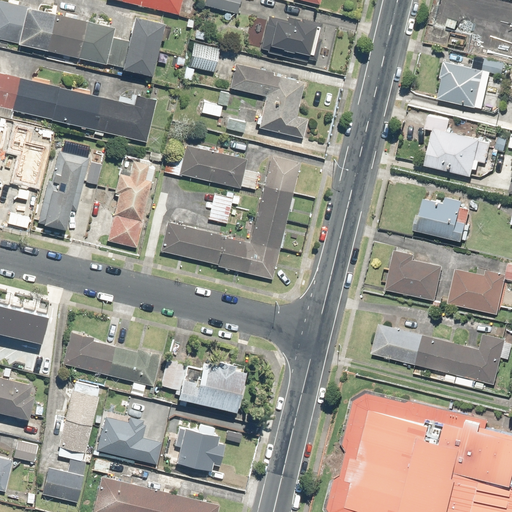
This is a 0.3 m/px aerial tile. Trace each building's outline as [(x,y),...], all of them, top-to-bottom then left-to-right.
[(0,0),(0,38),(157,73),(169,20),(136,12),(130,38),(115,35),(117,25),(0,0)] [(126,0),(180,14),(183,0),(126,0)] [(243,0),(206,0),(205,3),(241,11),(243,0)] [(324,40),(319,39),(323,23),(296,16),(295,21),(269,14),(260,47),(318,63),(324,40)] [(196,40),(190,66),(217,71),(222,46),(196,40)] [(496,79),(490,78),(494,59),(486,57),(484,67),(448,59),(440,97),(484,106),(487,93),(493,94),(496,79)] [(506,60),(496,59),(494,72),(505,73),(506,60)] [(306,81),(237,62),(230,85),(268,95),(260,124),(303,136),(308,115),(298,112),(306,81)] [(0,70),(0,103),(147,140),(158,97),(140,92),(137,104),(0,70)] [(231,92),(221,89),(218,101),(228,104),(231,92)] [(224,105),(205,101),(203,112),(222,116),(224,105)] [(492,139),(450,129),(453,116),(430,110),(426,126),(435,128),(427,161),(474,173),(477,158),(487,161),(492,139)] [(247,121),(228,118),(227,129),(245,132),(247,121)] [(23,150),(17,178),(37,182),(45,145),(28,142),(31,128),(16,125),(11,147),(23,150)] [(65,141),(62,150),(59,149),(40,221),(68,228),(74,206),(78,207),(93,149),(65,141)] [(171,155),(168,171),(256,190),(260,171),(246,168),(249,157),(187,143),(184,158),(171,155)] [(0,194),(10,197),(17,170),(8,167),(12,154),(0,151),(0,194)] [(169,218),(161,248),(272,277),(302,162),(273,155),(251,240),(169,218)] [(124,159),(118,190),(121,191),(110,240),(139,246),(156,166),(149,165),(150,159),(135,156),(134,161),(124,159)] [(103,163),(93,160),(88,178),(98,181),(103,163)] [(234,196),(216,192),(210,217),(229,221),(234,196)] [(448,198),(425,193),(418,229),(468,239),(472,219),(462,217),(465,197),(449,194),(448,198)] [(416,253),(397,248),(387,287),(435,299),(444,264),(415,257),(416,253)] [(511,290),(505,289),(508,271),(487,268),(487,272),(456,267),(450,300),(501,309),(502,305),(511,307),(511,290)] [(0,296),(0,329),(42,340),(50,309),(0,296)] [(375,353),(450,371),(448,378),(474,385),(476,378),(496,383),(499,371),(503,355),(510,357),(511,348),(511,339),(505,338),(486,333),(483,347),(382,323),(375,353)] [(66,362),(134,379),(131,391),(144,394),(147,382),(154,384),(162,351),(139,345),(138,350),(95,340),(96,334),(74,329),(66,362)] [(188,359),(168,354),(161,383),(182,388),(181,393),(241,406),(249,369),(237,367),(239,361),(207,354),(202,376),(185,372),(188,359)] [(34,381),(0,372),(0,407),(30,415),(37,387),(33,386),(34,381)] [(101,385),(75,379),(60,452),(86,457),(101,385)] [(511,511),(511,433),(351,395),(324,507),(327,511),(511,511)] [(129,418),(105,415),(100,449),(161,459),(164,439),(143,436),(146,417),(130,414),(129,418)] [(199,429),(186,426),(179,425),(175,444),(182,445),(179,462),(212,468),(213,461),(222,463),(226,440),(217,438),(219,432),(215,431),(217,425),(200,422),(199,429)] [(40,443),(18,438),(14,454),(36,460),(40,443)] [(15,458),(0,454),(0,488),(8,490),(15,458)] [(111,459),(96,455),(93,467),(109,471),(111,459)] [(49,465),(43,490),(80,499),(89,463),(70,459),(68,470),(49,465)] [(217,511),(220,502),(102,473),(93,510),(103,511),(217,511)]
